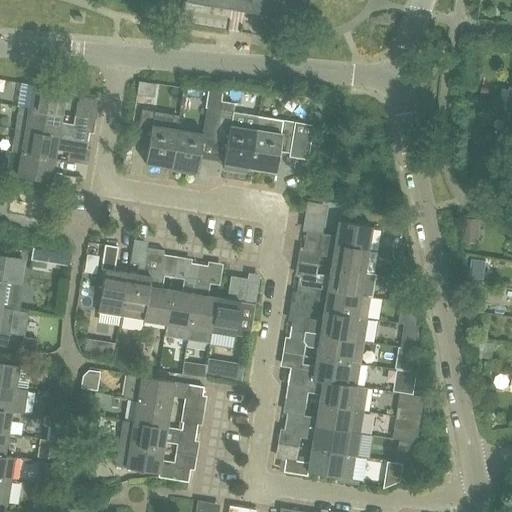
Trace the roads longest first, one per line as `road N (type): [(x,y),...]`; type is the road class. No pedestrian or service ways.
road 1 (residential): [(477,489),(376,500),(256,480),(277,214),(102,186),(121,57)]
road 2 (residential): [(472,462),(398,78)]
road 3 (residential): [(398,78),(121,57)]
road 4 (residential): [(121,57),(0,47)]
